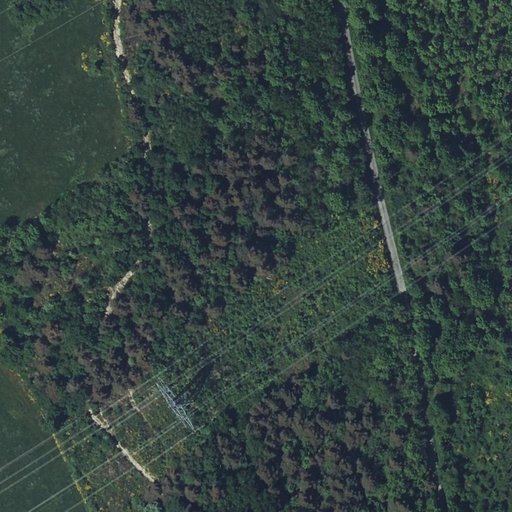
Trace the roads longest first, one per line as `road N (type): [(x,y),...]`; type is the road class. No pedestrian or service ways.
road 1 (track): [(162,511),(156,477),(124,454),(90,412),(85,390),(116,286),(147,250),(147,134),(123,70),(116,0)]
road 2 (unclassified): [(339,0),(447,511)]
